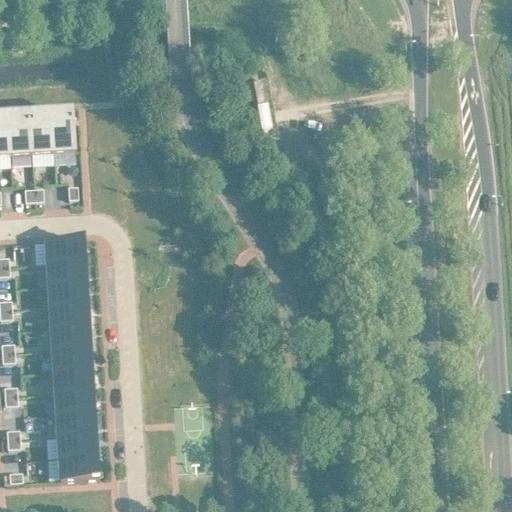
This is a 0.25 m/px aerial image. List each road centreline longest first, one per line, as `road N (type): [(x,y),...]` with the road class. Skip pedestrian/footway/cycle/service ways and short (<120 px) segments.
road 1 (secondary): [(509,511),(487,141),(469,0)]
road 2 (secondary): [(419,0),(439,511)]
road 3 (residential): [(144,511),(124,233),(104,218),(0,224)]
